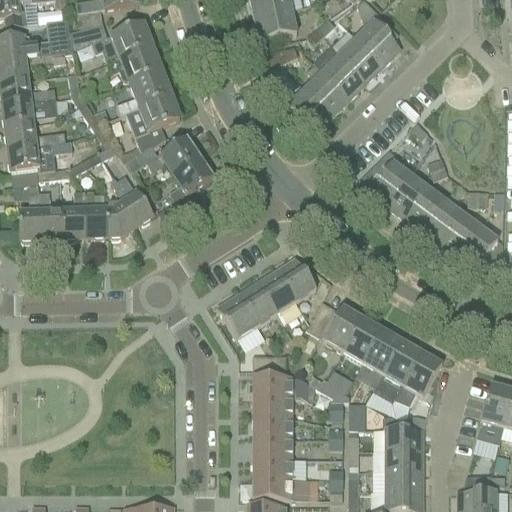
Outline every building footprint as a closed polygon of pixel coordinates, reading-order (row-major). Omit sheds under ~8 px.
[(25,34),(23,12),(54,9),(55,15),(63,14),(61,0),(34,0),(0,4),(0,27),(2,25),(4,25),(5,36),(25,34)] [(99,0),(100,6),(75,10),(79,37),(101,32),(101,31),(99,18),(135,12),(133,1),(133,0),(99,0)] [(289,18),(285,0),(257,0),(246,2),(251,26),(289,18)] [(341,0),(351,9),(357,3),(354,0),(341,0)] [(361,7),(355,14),(365,24),(372,18),(361,7)] [(294,42),(289,18),(251,26),(257,50),(294,42)] [(396,42),(378,24),(354,46),(381,74),(399,56),(390,48),(396,42)] [(321,43),(332,33),(326,26),(315,36),(321,43)] [(147,52),(148,50),(146,43),(143,42),(139,31),(106,44),(101,32),(77,38),(66,41),(70,60),(89,52),(93,61),(100,59),(105,72),(117,67),(149,55),(147,52)] [(25,45),(0,48),(0,69),(24,66),(62,62),(62,65),(70,63),(70,60),(66,41),(65,32),(45,34),(47,50),(26,53),(25,45)] [(311,53),(321,43),(315,36),(304,46),(311,53)] [(364,91),(381,74),(354,46),(337,63),(364,91)] [(156,75),(157,72),(154,65),(152,64),(149,55),(117,67),(105,72),(108,81),(116,77),(121,89),(126,90),(127,92),(133,107),(115,114),(118,123),(124,121),(137,116),(168,103),(164,94),(165,91),(162,84),(160,83),(158,79),(156,75)] [(296,64),(292,55),(281,57),(284,70),(296,64)] [(284,70),(281,57),(258,62),(262,79),(284,70)] [(26,88),(25,75),(63,71),(62,65),(62,62),(24,66),(0,69),(0,105),(1,114),(53,107),(52,98),(28,100),(26,88)] [(347,108),(364,91),(337,63),(320,80),(347,108)] [(311,88),(303,97),(330,124),(347,108),(320,80),(312,72),(303,80),(311,88)] [(78,103),(74,83),(66,85),(69,104),(70,106),(78,103)] [(312,142),(330,124),(303,97),(285,114),(312,142)] [(88,117),(78,103),(70,106),(81,122),(88,117)] [(169,106),(168,103),(137,116),(124,121),(140,160),(148,154),(150,156),(163,148),(157,134),(177,127),(173,116),(173,114),(171,107),(169,106)] [(3,133),(3,135),(4,140),(2,142),(3,147),(5,149),(6,157),(53,151),(53,152),(62,151),(61,141),(51,143),(33,144),(31,132),(31,126),(55,124),(54,117),(53,107),(1,114),(2,123),(0,125),(0,126),(1,131),(3,133)] [(100,135),(99,133),(91,122),(88,117),(81,122),(93,139),(100,135)] [(415,131),(408,137),(419,148),(425,141),(415,131)] [(112,152),(100,135),(93,139),(104,156),(112,152)] [(140,160),(134,163),(141,173),(145,170),(151,180),(163,173),(170,184),(199,165),(199,164),(196,164),(196,161),(193,156),(190,155),(188,153),(183,146),(168,156),(167,155),(154,164),(149,157),(150,156),(148,154),(140,160)] [(52,178),(50,162),(64,160),(62,151),(53,152),(53,151),(6,157),(7,167),(6,170),(6,175),(9,177),(9,184),(29,182),(34,181),(52,178)] [(116,159),(112,152),(104,156),(96,160),(100,168),(116,159)] [(385,214),(408,184),(390,171),(394,165),(386,159),(354,191),(385,214)] [(85,175),(100,168),(96,160),(81,168),(85,175)] [(199,165),(170,184),(177,195),(175,196),(176,197),(191,219),(205,209),(195,196),(210,186),(205,179),(206,178),(205,176),(205,173),(201,168),(198,167),(199,165)] [(439,166),(425,172),(428,180),(442,175),(439,166)] [(69,184),(85,175),(81,168),(67,176),(69,184)] [(445,183),(442,175),(428,180),(431,188),(445,183)] [(69,184),(67,176),(57,178),(52,178),(53,187),(69,184)] [(53,187),(52,178),(34,181),(35,190),(36,190),(47,188),(53,187)] [(37,201),(36,191),(36,190),(35,190),(34,181),(29,182),(9,184),(11,195),(26,193),(26,219),(16,220),(17,248),(18,248),(20,250),(27,250),(29,248),(38,247),(37,201)] [(402,227),(425,196),(408,184),(385,214),(402,227)] [(121,185),(114,190),(125,207),(120,210),(122,220),(132,236),(138,231),(141,232),(146,228),(147,226),(148,225),(121,185)] [(105,217),(102,217),(92,217),(92,199),(85,199),(81,199),(82,246),(91,246),(93,247),(99,247),(101,245),(105,245),(108,245),(109,247),(116,247),(118,245),(132,236),(122,220),(120,210),(125,207),(112,187),(109,189),(111,194),(114,197),(114,209),(114,212),(105,212),(105,217)] [(419,240),(442,209),(425,196),(402,227),(419,240)] [(82,246),(81,199),(76,200),(71,200),(71,204),(71,218),(59,218),(47,218),(47,201),(37,201),(38,247),(46,247),(48,249),(55,249),(56,247),(60,247),(63,247),(65,248),(72,248),(73,246),(82,246)] [(475,215),(476,200),(467,199),(466,214),(475,215)] [(485,200),(476,200),(475,215),(484,215),(485,200)] [(501,201),(492,201),(491,216),(501,216),(501,201)] [(437,253),(460,222),(442,209),(419,240),(437,253)] [(454,266),(477,235),(460,222),(437,253),(454,266)] [(500,287),(501,253),(495,249),(477,235),(454,266),(472,279),(478,272),(491,281),(491,287),(500,287)] [(293,266),(273,278),(294,310),(314,298),(293,266)] [(294,310),(273,278),(254,290),(274,323),(294,310)] [(274,323),(254,290),(235,302),(255,335),(274,323)] [(255,335),(235,302),(215,315),(235,347),(255,335)] [(320,310),(308,330),(321,338),(333,317),(320,310)] [(341,360),(360,327),(340,315),(321,348),(341,360)] [(361,371),(380,338),(360,327),(341,360),(361,371)] [(321,338),(308,330),(303,338),(316,346),(321,338)] [(381,383),(400,349),(380,338),(361,371),(380,382),(381,383)] [(400,394),(419,361),(400,349),(381,383),(380,382),(371,400),(389,411),(391,408),(399,394),(400,394)] [(399,394),(391,408),(407,414),(414,402),(421,406),(432,386),(440,373),(419,361),(400,394),(399,394)] [(270,379),(271,363),(250,363),(250,379),(270,379)] [(284,379),(284,364),(271,363),(270,379),(284,379)] [(318,399),(323,391),(310,383),(306,391),(318,399)] [(289,386),(289,385),(270,385),(250,385),(250,405),(289,405),(289,406),(298,406),(305,410),(305,390),(297,385),(289,386)] [(323,391),(318,399),(322,401),(331,406),(330,409),(340,409),(347,409),(347,404),(336,398),(323,391)] [(501,435),(511,398),(488,392),(478,429),(479,429),(475,445),(495,450),(500,435),(501,435)] [(511,438),(511,398),(501,435),(511,438)] [(250,405),(250,426),(289,426),(289,405),(250,405)] [(330,409),(326,409),(326,419),(341,419),(340,409),(330,409)] [(361,423),(361,414),(346,414),(346,423),(361,423)] [(341,419),(326,419),(326,429),(341,429),(341,419)] [(361,432),(361,423),(346,423),(346,432),(361,432)] [(289,446),(289,426),(250,426),(250,446),(289,446)] [(327,437),(327,447),(340,447),(340,437),(327,437)] [(421,459),(421,438),(393,438),(385,438),(382,438),(382,459),(421,459)] [(356,458),(356,444),(346,444),(346,458),(356,458)] [(289,467),(289,446),(250,446),(250,467),(289,467)] [(327,447),(327,456),(340,457),(340,447),(327,447)] [(355,473),(356,458),(346,458),(346,473),(355,473)] [(421,479),(421,459),(382,459),(382,479),(421,479)] [(289,488),(289,467),(250,467),(250,488),(289,488)] [(340,488),(340,478),(326,478),(326,488),(340,488)] [(421,500),(421,479),(382,479),(382,480),(370,480),(370,500),(381,500),(421,500)] [(346,485),(346,500),(356,500),(355,485),(346,485)] [(488,494),(488,485),(473,485),(465,485),(463,494),(473,494),(488,494)] [(502,494),(502,485),(488,485),(488,494),(502,494)] [(250,488),(250,508),(303,508),(303,488),(289,488),(250,488)] [(326,488),(326,497),(340,497),(340,488),(326,488)] [(346,500),(346,511),(355,511),(356,500),(346,500)] [(420,511),(421,500),(381,500),(382,500),(382,511),(420,511)] [(455,500),(454,511),(493,511),(493,500),(455,500)]
